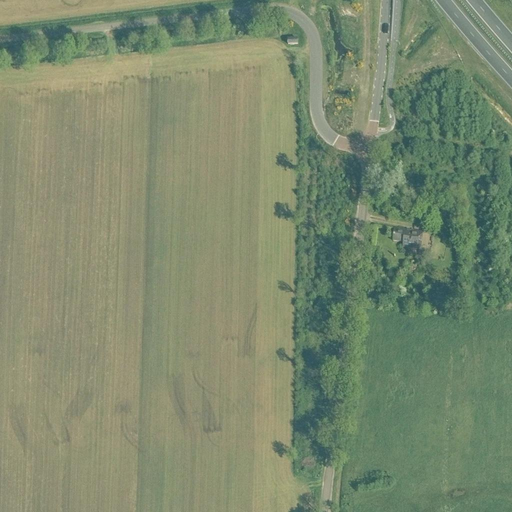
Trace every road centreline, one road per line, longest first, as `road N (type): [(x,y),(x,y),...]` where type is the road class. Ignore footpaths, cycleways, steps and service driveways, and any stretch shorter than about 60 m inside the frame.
road 1 (unclassified): [(0,37),(220,12),(294,16),(316,51),(322,129),(368,150)]
road 2 (tertiary): [(316,511),(368,150)]
road 3 (tertiary): [(368,150),(386,0)]
